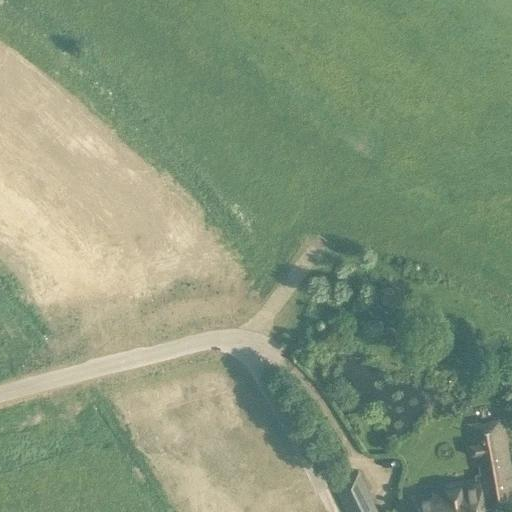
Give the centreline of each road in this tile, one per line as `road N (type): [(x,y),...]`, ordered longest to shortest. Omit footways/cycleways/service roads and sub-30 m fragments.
road 1 (unknown): [(0,115),(142,213),(196,281)]
road 2 (unknown): [(0,193),(96,306),(127,360)]
